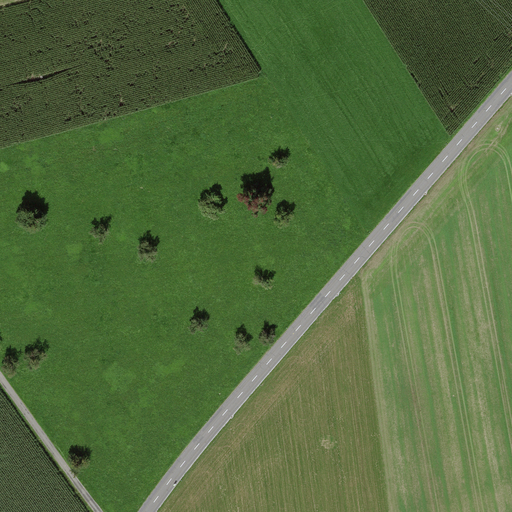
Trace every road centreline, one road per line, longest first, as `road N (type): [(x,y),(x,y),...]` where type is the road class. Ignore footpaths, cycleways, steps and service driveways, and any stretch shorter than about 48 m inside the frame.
road 1 (tertiary): [(148,511),(511,83)]
road 2 (track): [(0,375),(99,511)]
